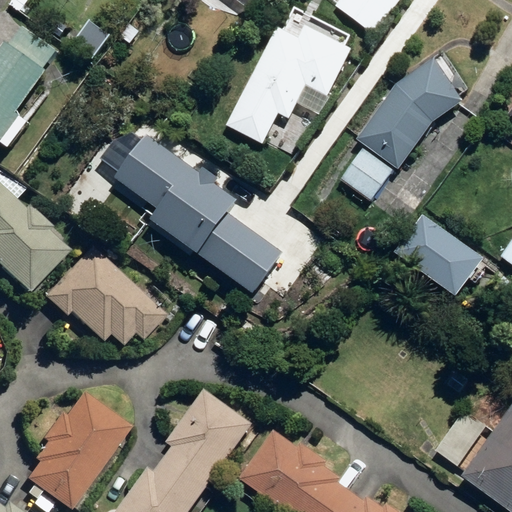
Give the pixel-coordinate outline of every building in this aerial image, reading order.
[(230,0),(250,14),(260,0),(230,0)] [(333,0),(339,4),(337,8),(374,37),(400,4),(395,0),(333,0)] [(278,31),(242,99),(290,124),(298,108),(321,120),(330,102),(329,101),(353,55),(345,51),(352,39),(295,10),(283,34),(278,31)] [(110,37),(91,24),(74,50),(92,63),(110,37)] [(6,45),(0,53),(0,144),(3,146),(21,121),(17,118),(48,76),(44,73),(58,54),(23,29),(9,48),(6,45)] [(395,172),(399,175),(435,126),(465,106),(435,64),(397,90),(357,144),(364,150),(341,181),(372,204),(395,172)] [(199,177),(146,139),(114,182),(158,214),(151,225),(254,299),(284,257),(230,217),(238,205),(215,189),(219,184),(203,172),(199,177)] [(0,272),(26,298),(69,256),(48,235),(52,231),(29,208),(25,211),(0,186),(0,272)] [(486,264),(423,218),(394,258),(457,304),(486,264)] [(511,245),(501,261),(511,268),(511,245)] [(165,318),(92,249),(44,299),(65,320),(69,316),(101,347),(108,340),(120,352),(132,339),(139,345),(165,318)] [(511,277),(510,276),(495,295),(511,308),(511,277)] [(462,359),(442,388),(458,399),(478,370),(462,359)] [(192,511),(253,428),(237,416),(238,415),(223,405),(222,406),(205,393),(166,447),(172,451),(154,476),(148,472),(119,511),(192,511)] [(26,482),(66,511),(70,511),(130,431),(82,396),(65,419),(60,415),(40,443),(46,446),(34,463),(38,466),(26,482)] [(511,511),(511,414),(463,483),(503,511),(511,511)] [(486,430),(465,415),(439,453),(460,468),(486,430)] [(274,434),(240,484),(280,511),(394,511),(387,507),(384,511),(368,500),(365,504),(339,487),(343,482),(327,471),(330,466),(301,446),(298,450),(274,434)]
